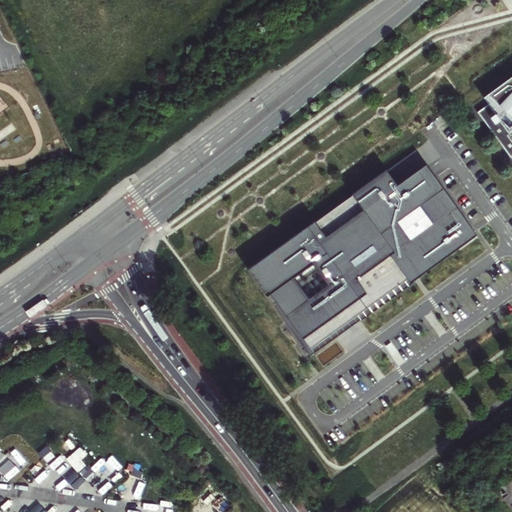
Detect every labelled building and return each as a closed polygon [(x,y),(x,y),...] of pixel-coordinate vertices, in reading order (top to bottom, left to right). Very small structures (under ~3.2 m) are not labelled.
[(511,78),(489,95),(511,118),(511,78)] [(511,130),(511,118),(489,95),(484,99),(489,105),(509,133),(511,130)] [(511,130),(509,133),(489,105),(478,113),(510,158),(511,156),(511,130)] [(265,259),(276,275),(263,285),(315,352),(319,354),(395,299),(391,295),(473,234),(436,182),(415,153),(265,259)] [(276,275),(265,259),(252,269),(263,285),(276,275)] [(30,511),(47,511),(39,503),(29,511),(30,511)]
